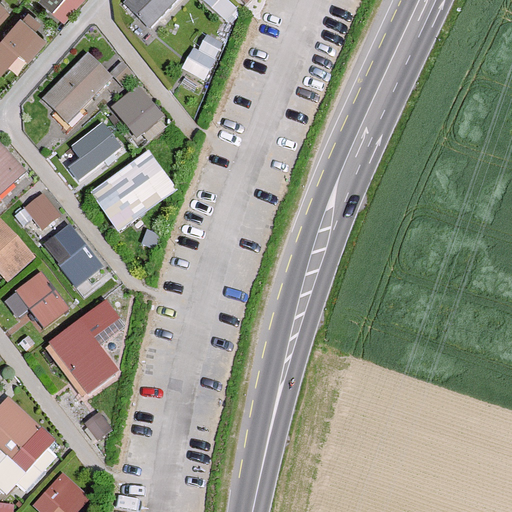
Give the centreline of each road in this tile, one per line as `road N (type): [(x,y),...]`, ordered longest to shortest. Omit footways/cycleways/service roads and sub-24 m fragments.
road 1 (secondary): [(423,0),(321,239),(252,511)]
road 2 (track): [(138,289),(5,114)]
road 3 (track): [(105,471),(0,333)]
road 4 (track): [(0,120),(105,0)]
road 5 (track): [(188,122),(100,6)]
